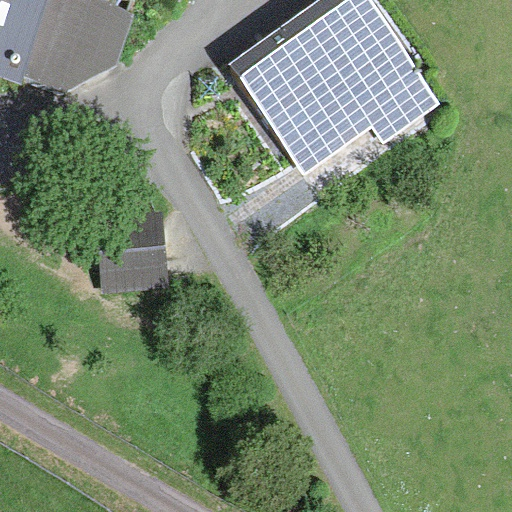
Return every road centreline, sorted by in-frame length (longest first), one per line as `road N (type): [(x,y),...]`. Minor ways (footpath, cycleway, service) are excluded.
road 1 (track): [(357,511),(216,250),(153,156),(91,134),(0,156)]
road 2 (unclassified): [(0,407),(178,511)]
